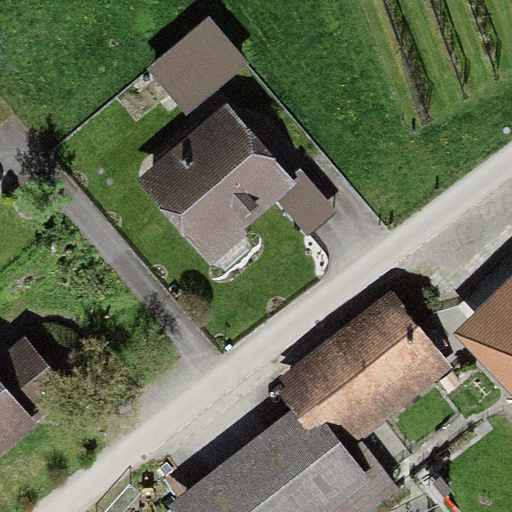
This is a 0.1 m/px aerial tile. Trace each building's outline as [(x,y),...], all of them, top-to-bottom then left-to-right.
[(213,27),(151,79),(187,122),(249,71),(213,27)] [(296,172),(230,97),(139,177),(213,260),(284,197),(316,233),(346,207),(307,163),(296,172)] [(295,422),(178,511),(330,511),(363,487),(343,461),(448,380),(390,305),(287,384),(295,422)] [(511,305),(485,330),(511,359),(511,305)] [(31,335),(1,362),(31,395),(61,368),(31,335)] [(0,453),(40,417),(0,373),(0,453)]
